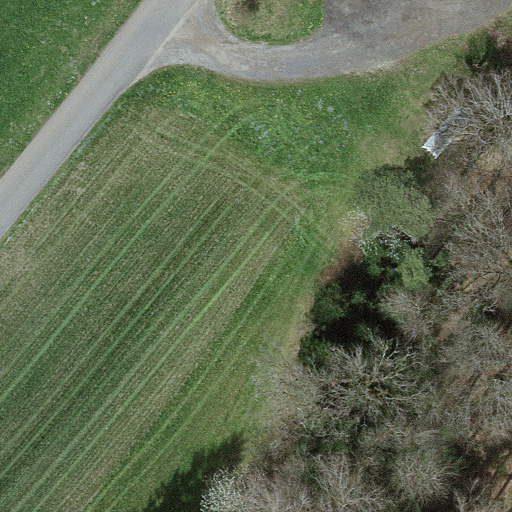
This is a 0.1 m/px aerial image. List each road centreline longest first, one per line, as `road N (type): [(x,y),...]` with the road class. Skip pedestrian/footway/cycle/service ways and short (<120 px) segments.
road 1 (track): [(149,25),(260,66),(356,61),(502,0)]
road 2 (unclassified): [(170,0),(0,207)]
